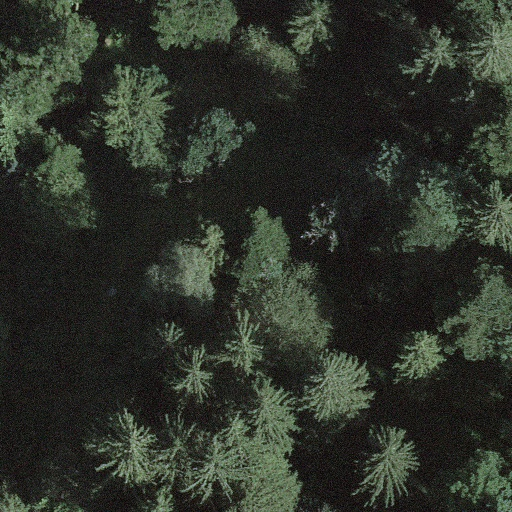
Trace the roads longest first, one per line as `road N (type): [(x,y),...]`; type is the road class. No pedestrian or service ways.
road 1 (track): [(511,467),(470,474),(443,465),(401,426),(325,309),(309,261),(303,210),(335,178),(351,139),(377,0)]
road 2 (track): [(0,435),(64,402),(90,376),(133,264),(170,211),(194,201),(249,199),(303,210)]
